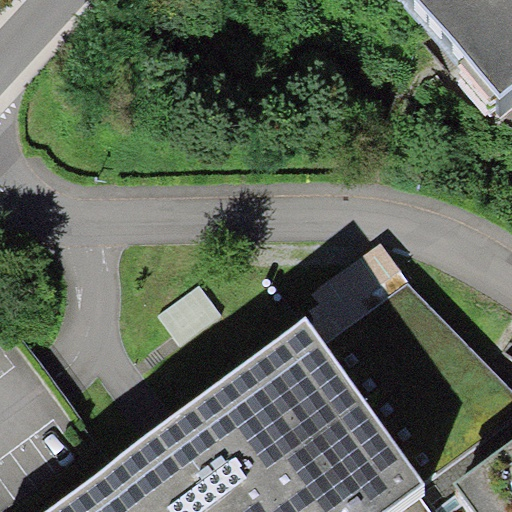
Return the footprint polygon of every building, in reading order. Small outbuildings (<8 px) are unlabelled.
[(511,0),(401,0),(499,115),(511,103),(511,0)] [(416,484),(511,414),(511,393),(401,286),(315,347),(416,484)] [(315,347),(304,332),(57,511),(397,511),(400,510),(420,495),(423,493),(416,484),(315,347)] [(511,511),(511,440),(452,487),(470,511),(511,511)] [(432,511),(420,495),(400,510),(400,511),(432,511)]
